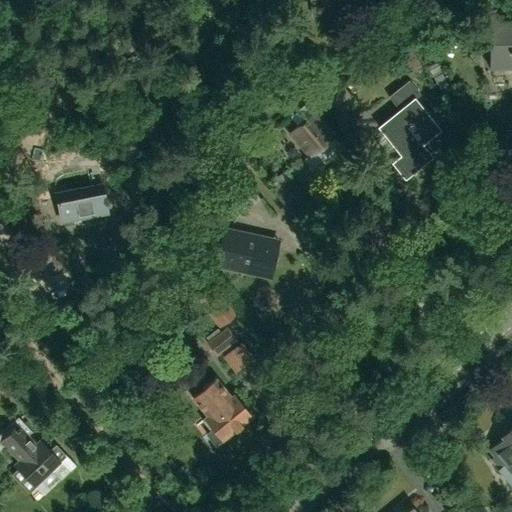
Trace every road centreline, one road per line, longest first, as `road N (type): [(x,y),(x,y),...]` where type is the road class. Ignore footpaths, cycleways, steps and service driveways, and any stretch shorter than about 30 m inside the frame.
road 1 (residential): [(288,500),(511,320)]
road 2 (unknown): [(352,449),(263,358),(198,253)]
